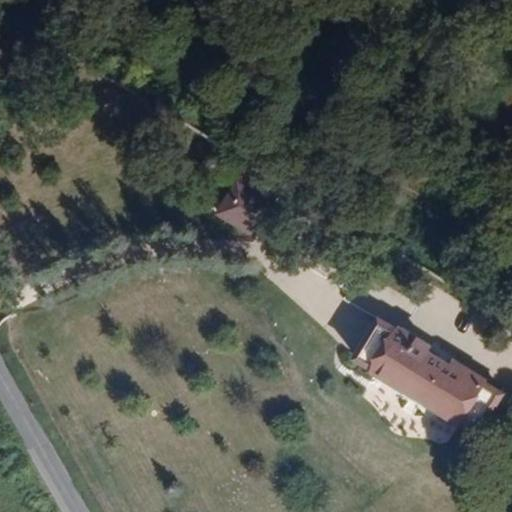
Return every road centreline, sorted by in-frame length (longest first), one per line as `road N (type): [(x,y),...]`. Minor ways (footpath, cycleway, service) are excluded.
road 1 (unknown): [(103,0),(411,190),(511,263)]
road 2 (residential): [(73,511),(0,382)]
